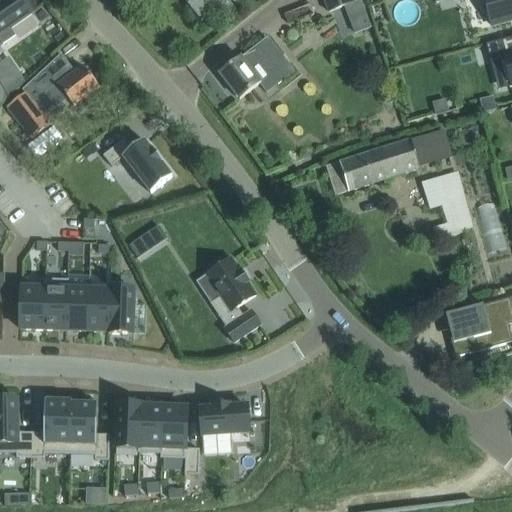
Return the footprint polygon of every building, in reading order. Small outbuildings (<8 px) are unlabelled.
[(0,54),(3,52),(0,47),(0,40),(3,45),(16,36),(11,30),(32,15),(21,0),(6,0),(3,2),(2,1),(0,2),(0,54)] [(185,0),(203,19),(222,0),(185,0)] [(353,4),(351,0),(323,0),(328,13),(353,4)] [(511,0),(454,0),(455,0),(456,0),(484,0),(491,26),(511,21),(511,0)] [(511,38),(486,45),(490,63),(504,59),(511,88),(511,87),(511,38)] [(241,59),(219,75),(239,100),(259,85),(266,93),(281,82),(264,61),(267,59),(257,46),(241,59)] [(73,108),(99,88),(83,68),(74,75),(59,56),(23,89),(26,93),(26,92),(44,116),(67,99),(73,108)] [(455,112),(480,110),(476,78),(452,80),(455,112)] [(32,140),(51,125),(44,116),(26,92),(26,93),(7,107),(32,140)] [(493,97),(479,100),(483,114),(496,111),(493,97)] [(410,142),(327,168),(336,196),(348,192),(348,193),(419,170),(418,168),(452,157),(444,131),(410,142)] [(0,171),(1,172),(15,162),(0,140),(0,171)] [(123,141),(103,157),(111,167),(123,158),(150,194),(172,178),(161,164),(164,162),(154,149),(151,151),(143,141),(131,151),(123,141)] [(91,146),(82,153),(88,160),(97,153),(91,146)] [(479,233),(466,177),(429,186),(436,216),(449,213),(455,239),(479,233)] [(503,209),(486,211),(489,257),(506,255),(503,209)] [(84,220),(83,229),(94,229),(94,221),(84,220)] [(140,239),(129,246),(137,259),(148,252),(140,239)] [(58,243),(58,252),(68,253),(69,244),(58,243)] [(69,244),(68,253),(83,253),(83,244),(69,244)] [(98,246),(98,255),(109,255),(109,246),(98,246)] [(256,297),(248,284),(249,283),(240,271),(239,272),(231,259),(225,263),(223,260),(219,261),(215,263),(213,265),(212,266),(211,267),(209,269),(211,272),(206,276),(220,297),(210,304),(226,328),(224,329),(234,344),(260,326),(251,312),(243,317),(237,309),(256,297)] [(45,280),(44,285),(46,285),(44,331),(66,332),(67,290),(68,291),(68,281),(45,280)] [(22,284),(20,331),(44,331),(46,285),(44,285),(22,284)] [(67,290),(66,332),(87,333),(89,291),(68,291),(67,290)] [(89,291),(87,333),(108,333),(109,333),(110,292),(109,292),(89,291)] [(108,333),(108,334),(133,335),(134,292),(109,291),(109,292),(110,292),(109,333),(108,333)] [(511,298),(449,315),(445,316),(450,334),(454,333),(455,333),(456,338),(450,340),(455,358),(510,344),(505,327),(511,324),(511,298)] [(17,401),(0,400),(0,454),(17,454),(16,459),(31,459),(31,434),(17,433),(17,401)] [(31,434),(31,459),(44,460),(44,455),(69,456),(71,402),(45,402),(44,434),(31,434)] [(71,402),(69,456),(95,456),(95,461),(108,462),(109,436),(96,436),(97,405),(72,405),(72,402),(71,402)] [(117,405),(115,449),(139,450),(141,406),(117,405)] [(141,406),(139,454),(160,455),(160,459),(161,459),(163,408),(142,408),(142,406),(141,406)] [(209,410),(200,410),(202,437),(249,434),(247,407),(230,408),(230,407),(212,408),(213,409),(209,410)] [(163,408),(161,459),(185,461),(185,450),(187,409),(163,408)] [(185,450),(184,475),(198,476),(199,451),(185,450)] [(159,485),(147,487),(147,495),(160,494),(159,485)] [(136,488),(124,489),(125,497),(137,496),(136,488)] [(183,490),(168,491),(169,500),(184,499),(183,490)]
